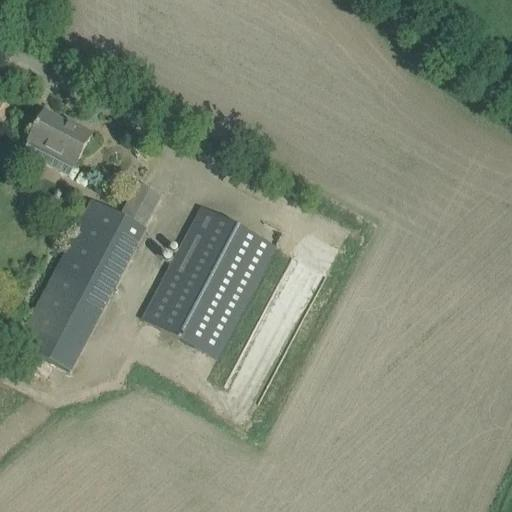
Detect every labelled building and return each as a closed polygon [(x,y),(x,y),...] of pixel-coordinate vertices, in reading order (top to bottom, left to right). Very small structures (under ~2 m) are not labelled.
[(0,126),(1,127),(12,108),(0,101),(0,126)] [(66,126),(44,114),(23,154),(69,179),(92,136),(67,123),(66,126)] [(98,322),(146,232),(162,198),(137,185),(120,218),(93,204),(84,221),(79,218),(76,224),(81,227),(17,346),(71,375),(98,322)] [(217,362),(266,268),(275,250),(202,211),(143,323),(217,362)] [(262,407),(327,271),(293,254),(228,391),(262,407)]
